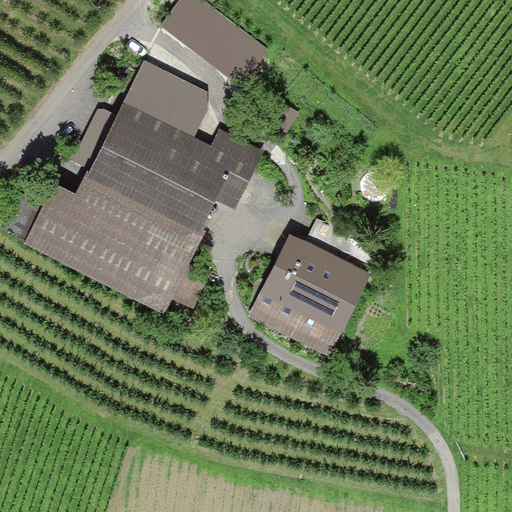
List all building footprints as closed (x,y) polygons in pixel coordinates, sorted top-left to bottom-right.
[(269,50),(204,0),(180,0),(161,26),(240,87),(269,50)] [(235,209),(263,151),(220,129),(212,145),(194,137),(208,110),(207,92),(144,60),(117,114),(105,108),(99,108),(72,159),(88,169),(76,194),(54,183),(45,202),(25,239),(24,243),(164,314),(173,297),(190,263),(207,231),(203,229),(216,200),(235,209)] [(300,113),(287,104),(274,123),(286,133),(300,113)] [(25,239),(45,202),(23,191),(4,228),(25,239)] [(317,219),(306,241),(370,273),(384,241),(317,219)] [(306,241),(290,233),(249,315),(328,355),(370,273),(306,241)] [(210,273),(190,263),(173,297),(193,307),(210,273)]
